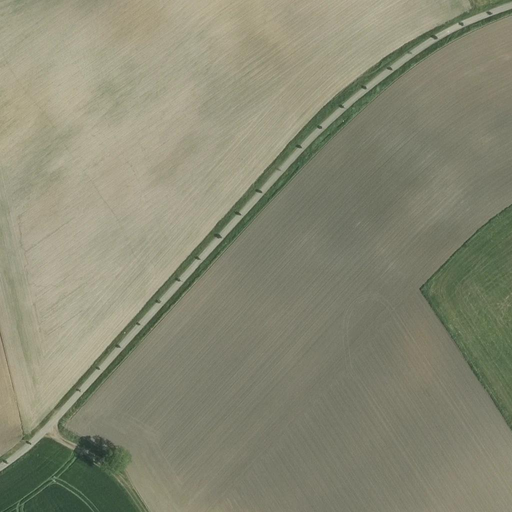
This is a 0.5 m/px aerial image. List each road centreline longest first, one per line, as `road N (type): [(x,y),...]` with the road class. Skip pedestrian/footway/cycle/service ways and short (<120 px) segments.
road 1 (unclassified): [(511,6),(426,44),(327,123),(0,468)]
road 2 (track): [(44,430),(114,472),(144,511)]
